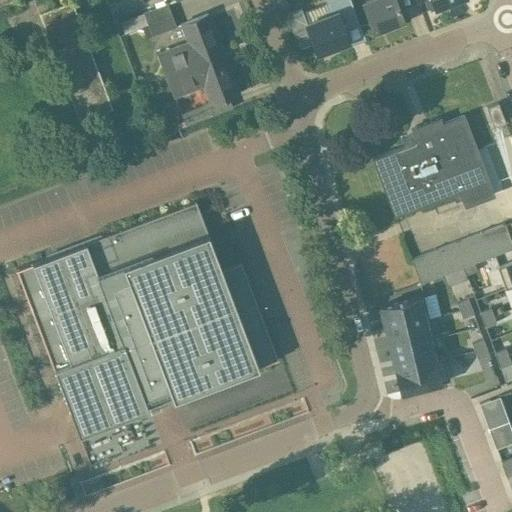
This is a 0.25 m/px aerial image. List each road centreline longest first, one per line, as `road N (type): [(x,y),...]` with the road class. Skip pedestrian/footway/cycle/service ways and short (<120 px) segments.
road 1 (residential): [(96,511),(351,414),(364,401),(299,101)]
road 2 (residential): [(299,101),(499,24)]
